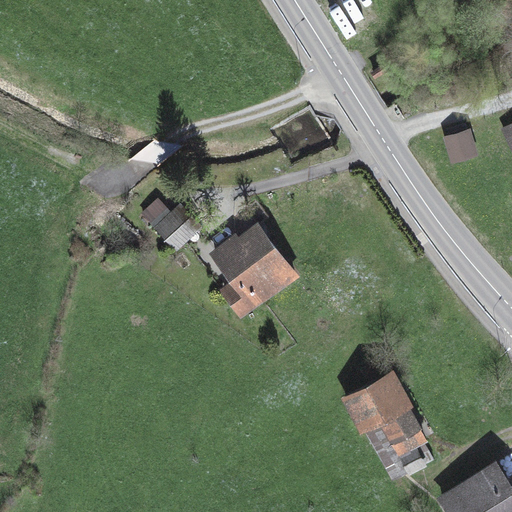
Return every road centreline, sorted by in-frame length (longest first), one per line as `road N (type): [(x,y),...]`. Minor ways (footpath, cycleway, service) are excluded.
road 1 (secondary): [(294,0),(437,221),(511,309)]
road 2 (track): [(386,505),(457,454),(511,430)]
road 3 (track): [(511,99),(385,141)]
road 4 (track): [(0,125),(111,181)]
